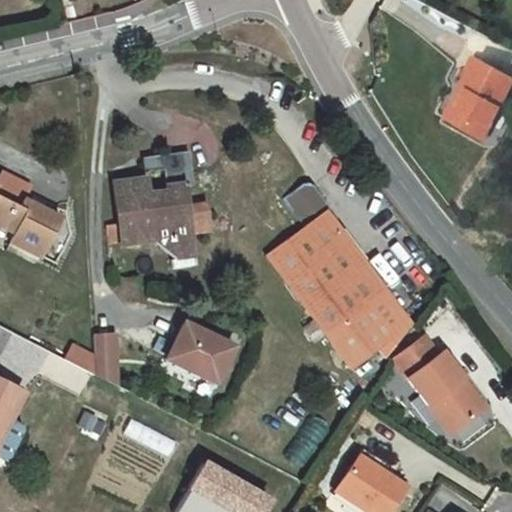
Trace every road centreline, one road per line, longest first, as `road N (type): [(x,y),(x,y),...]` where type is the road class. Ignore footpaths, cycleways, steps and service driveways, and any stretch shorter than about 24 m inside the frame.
road 1 (primary): [(511,307),(364,123),(300,0)]
road 2 (residential): [(245,0),(0,65)]
